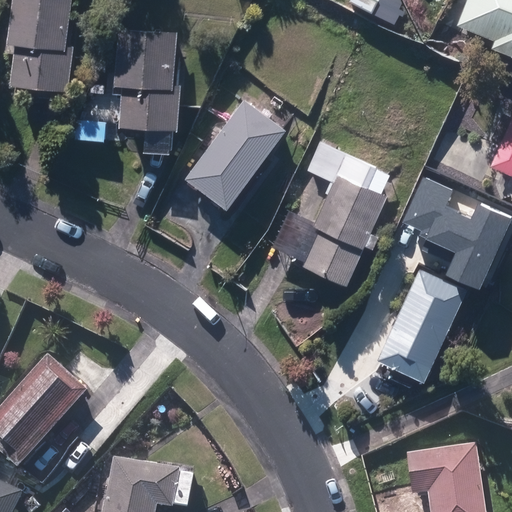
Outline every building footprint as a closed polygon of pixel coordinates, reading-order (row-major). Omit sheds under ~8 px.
[(74,0),(16,0),(12,42),(20,43),(16,84),(72,89),(76,47),(70,47),(74,0)] [(511,0),(466,0),(457,26),(496,40),(493,49),(511,55),(511,0)] [(184,85),(176,84),(179,35),(123,30),(119,83),(127,84),(125,126),(182,128),(184,85)] [(190,177),(231,207),(288,130),(248,101),(190,177)] [(511,123),(493,165),(511,173),(511,123)] [(349,284),(388,195),(338,174),(316,226),(322,228),(306,265),(349,284)] [(380,359),(427,381),(469,290),(422,268),(380,359)] [(388,320),(362,309),(348,341),(374,353),(388,320)] [(0,414),(0,450),(22,470),(90,393),(50,358),(0,414)] [(488,511),(478,445),(414,455),(420,492),(429,491),(432,511),(488,511)] [(181,471),(118,460),(108,511),(158,511),(160,507),(174,510),(181,471)] [(0,482),(0,511),(17,511),(25,493),(0,482)]
